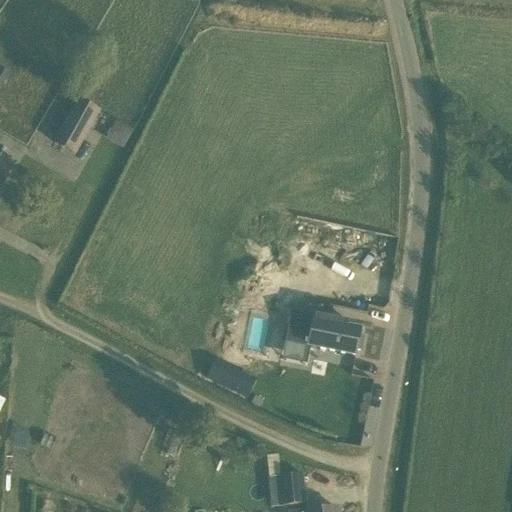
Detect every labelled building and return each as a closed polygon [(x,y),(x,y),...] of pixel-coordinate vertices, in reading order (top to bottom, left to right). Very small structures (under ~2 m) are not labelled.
[(0,67),(0,90),(10,74),(0,67)] [(74,156),(99,113),(78,101),(54,144),(74,156)] [(0,188),(16,161),(0,151),(0,188)] [(274,336),(284,338),(320,345),(320,350),(355,357),(360,331),(326,325),(327,317),(289,310),(280,308),(274,336)] [(237,318),(235,347),(263,348),(264,320),(237,318)] [(276,413),(325,427),(334,398),(284,384),(276,413)] [(281,507),(285,507),(305,505),(302,475),(278,478),(279,494),(281,507)] [(268,478),(267,479),(269,495),(279,494),(278,478),(268,478)] [(488,494),(485,511),(508,511),(511,494),(488,490),(487,493),(488,494)]
